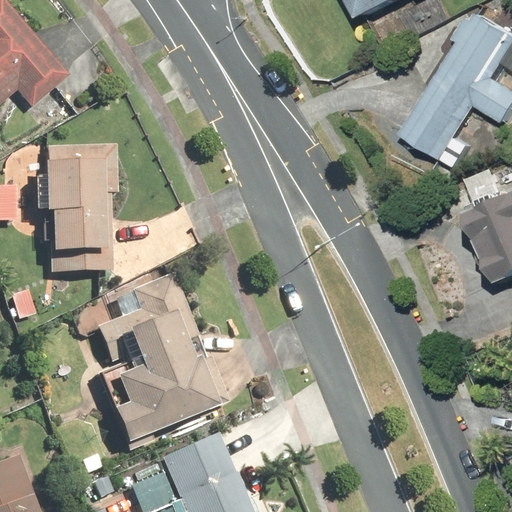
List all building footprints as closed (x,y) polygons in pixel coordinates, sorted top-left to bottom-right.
[(362,0),(372,19),(411,0),(362,0)] [(443,0),(436,0),(401,14),(410,38),(452,21),(443,0)] [(0,103),(12,93),(27,111),(65,78),(0,3),(0,103)] [(462,39),(466,42),(410,134),(463,167),(477,144),(466,137),(485,107),(511,122),(511,84),(505,80),(511,68),(511,31),(484,14),(479,21),(475,18),(462,39)] [(41,167),(35,167),(37,216),(42,216),(44,256),(46,256),(47,275),(109,273),(106,195),(113,195),(111,147),(41,149),(41,167)] [(511,282),(511,184),(506,170),(474,183),(483,205),(480,206),(511,282)] [(11,189),(0,188),(0,223),(12,224),(11,189)] [(134,312),(92,329),(106,365),(118,360),(124,373),(107,380),(118,408),(104,413),(118,447),(225,405),(207,359),(202,361),(169,275),(126,292),(134,312)] [(31,288),(8,294),(15,321),(38,315),(31,288)] [(180,511),(247,511),(213,436),(157,460),(180,511)] [(34,511),(14,458),(0,463),(0,511),(34,511)]
